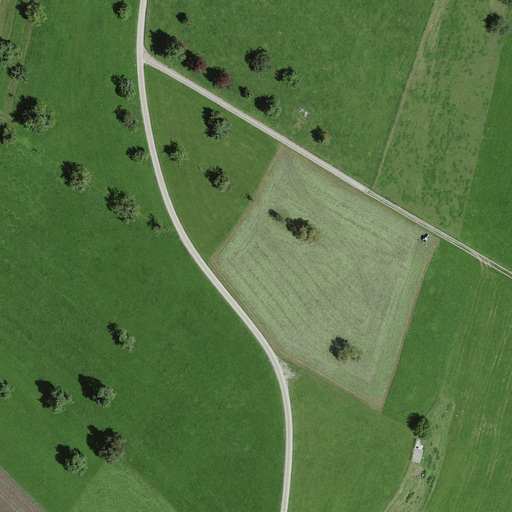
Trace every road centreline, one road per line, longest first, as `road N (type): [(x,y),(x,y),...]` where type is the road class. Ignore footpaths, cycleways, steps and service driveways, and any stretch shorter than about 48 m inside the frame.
road 1 (unclassified): [(284,511),(289,430),(280,375),(171,211),(140,77),(143,0)]
road 2 (track): [(419,437),(309,379),(280,375)]
